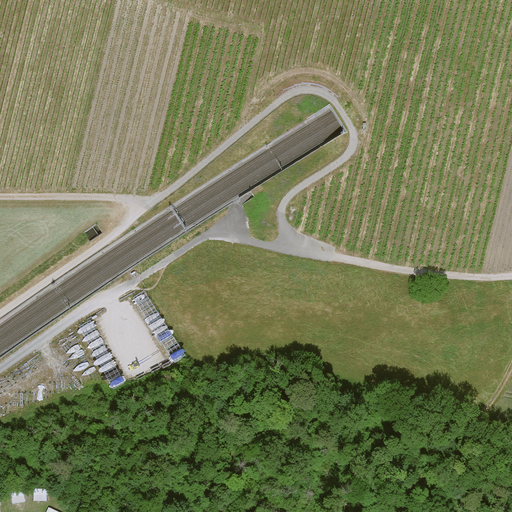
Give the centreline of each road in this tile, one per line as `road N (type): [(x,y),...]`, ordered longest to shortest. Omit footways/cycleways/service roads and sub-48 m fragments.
road 1 (track): [(285,248),(284,201),(345,157),(353,141),(333,99),(301,90),(0,311)]
road 2 (track): [(511,276),(376,266),(220,234),(138,279)]
road 3 (track): [(0,196),(148,203)]
